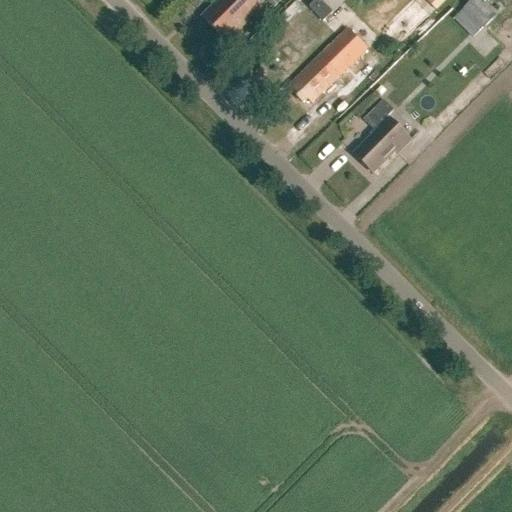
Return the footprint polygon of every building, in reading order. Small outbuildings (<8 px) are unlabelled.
[(251,0),(220,0),(202,19),(227,44),(261,10),(251,0)] [(318,0),(309,9),(323,23),(333,14),(319,0),(318,0)] [(436,12),(447,0),(428,0),(426,2),(436,12)] [(472,0),(464,9),(484,29),(496,17),(479,0),(472,0)] [(404,11),(381,29),(387,37),(411,19),(404,11)] [(348,31),(292,85),(296,89),(292,93),(304,105),(308,101),(312,105),(367,51),(348,31)] [(397,156),(410,143),(387,119),(394,112),(384,102),(364,122),(376,135),(354,156),(373,175),(395,153),(397,156)]
